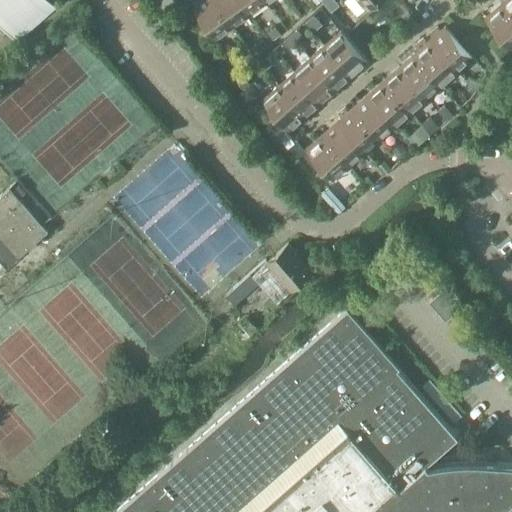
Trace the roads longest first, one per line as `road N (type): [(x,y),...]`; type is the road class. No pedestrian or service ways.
road 1 (residential): [(510,174),(489,161),(433,160),(347,222),(298,222),(101,0)]
road 2 (residential): [(511,279),(475,238),(474,225),(481,202),(510,174)]
